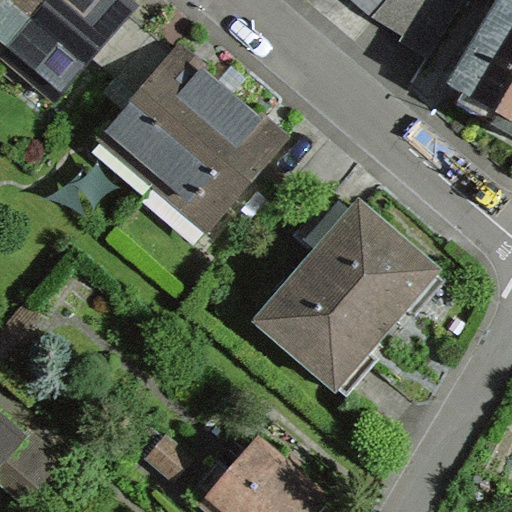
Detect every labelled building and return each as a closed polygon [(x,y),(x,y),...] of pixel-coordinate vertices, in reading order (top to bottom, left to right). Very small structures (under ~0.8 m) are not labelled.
[(139,0),(0,0),(0,45),(57,95),(139,0)] [(511,8),(455,103),(511,137),(511,8)] [(292,125),(185,33),(99,133),(207,225),(292,125)] [(451,255),(366,183),(260,307),(346,379),(451,255)] [(0,464),(35,423),(0,392),(0,464)] [(64,448),(35,423),(0,464),(0,473),(25,495),(64,448)] [(310,511),(331,487),(259,427),(203,493),(225,511),(310,511)]
